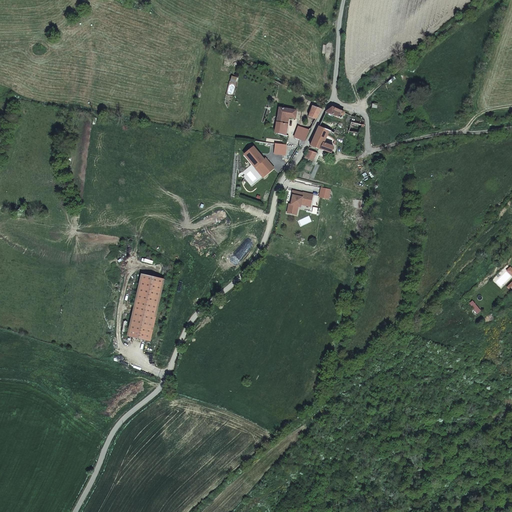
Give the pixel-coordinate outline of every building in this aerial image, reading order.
[(316,118),(322,108),(312,105),(308,116),(316,118)] [(289,136),(303,140),(309,130),(287,123),(288,117),(294,119),(297,112),(279,106),(277,117),(275,131),(289,136)] [(319,126),(329,130),(334,133),(344,112),(332,106),(325,112),(319,126)] [(348,130),(363,131),(363,122),(349,121),(348,130)] [(323,142),(329,130),(319,126),(310,145),(331,153),(333,146),(323,142)] [(284,153),(284,145),(275,145),(275,153),(284,153)] [(242,155),(254,170),(257,167),(265,177),(274,169),(265,157),(264,159),(253,146),(242,155)] [(308,163),(312,164),(317,152),(308,149),(305,157),(310,159),(308,163)] [(320,187),(318,197),(329,200),(331,189),(320,187)] [(311,204),(313,194),(303,192),(302,197),(293,195),(292,201),(293,201),(292,204),(291,204),(289,203),(287,212),(294,214),(295,210),(297,208),(298,206),(301,204),(301,202),(311,204)] [(163,274),(140,269),(127,333),(150,338),(163,274)] [(476,314),(480,310),(473,300),(468,303),(476,314)]
